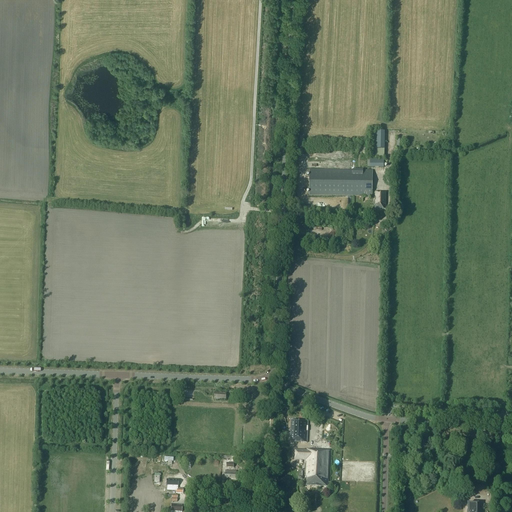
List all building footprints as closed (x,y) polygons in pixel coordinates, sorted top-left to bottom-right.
[(388,131),(375,131),(374,149),(387,149),(388,131)] [(384,159),(370,159),(370,167),(384,167),(384,159)] [(309,196),(372,197),(373,171),(309,170),(309,196)] [(374,192),(374,210),(386,210),(386,192),(374,192)] [(290,442),(307,443),(308,421),(291,420),(290,442)] [(330,445),(327,445),(327,440),(321,440),(321,447),(330,448),(330,445)] [(328,487),(329,451),(306,450),(295,450),(294,459),(306,460),(305,477),(306,478),(306,486),(311,486),(322,487),(322,486),(328,487)] [(225,479),(237,479),(238,474),(236,474),(236,471),(225,471),(225,479)]
